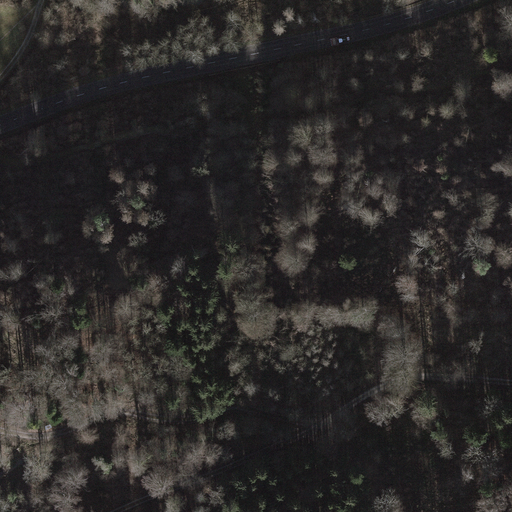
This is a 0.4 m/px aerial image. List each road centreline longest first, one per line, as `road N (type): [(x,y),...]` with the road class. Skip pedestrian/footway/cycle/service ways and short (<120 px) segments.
road 1 (track): [(0,161),(13,167),(128,134),(337,108),(511,68)]
road 2 (tertiary): [(457,0),(348,34),(78,95),(0,125)]
road 3 (track): [(120,511),(310,432),(381,384),(419,374),(511,384)]
road 4 (track): [(321,424),(225,406),(174,418),(100,413),(32,436),(0,429)]
